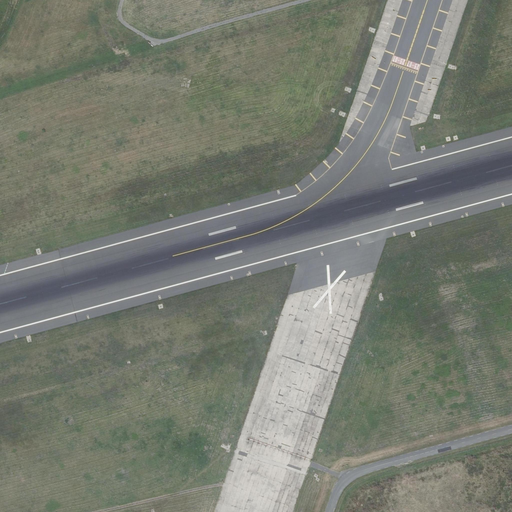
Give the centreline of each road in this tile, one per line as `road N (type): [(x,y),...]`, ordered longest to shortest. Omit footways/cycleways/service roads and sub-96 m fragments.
road 1 (track): [(306,0),(164,41),(124,23),(121,0)]
road 2 (track): [(95,511),(266,473)]
